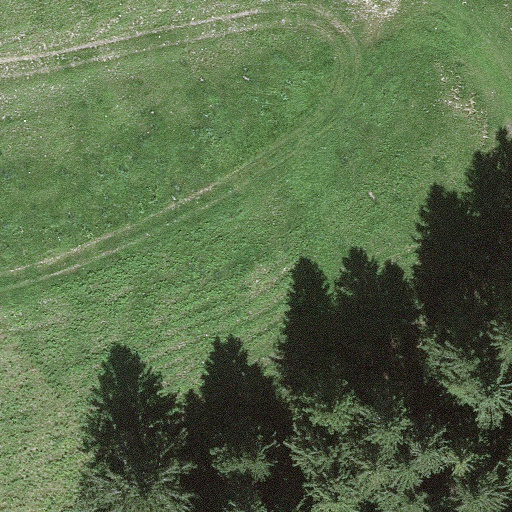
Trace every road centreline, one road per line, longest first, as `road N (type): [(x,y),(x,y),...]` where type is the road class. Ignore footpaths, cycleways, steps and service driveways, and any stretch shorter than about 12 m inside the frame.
road 1 (track): [(0,283),(90,258),(237,185),(328,113),(410,0)]
road 2 (track): [(207,511),(490,269),(511,239)]
road 3 (track): [(337,0),(86,58),(0,68)]
